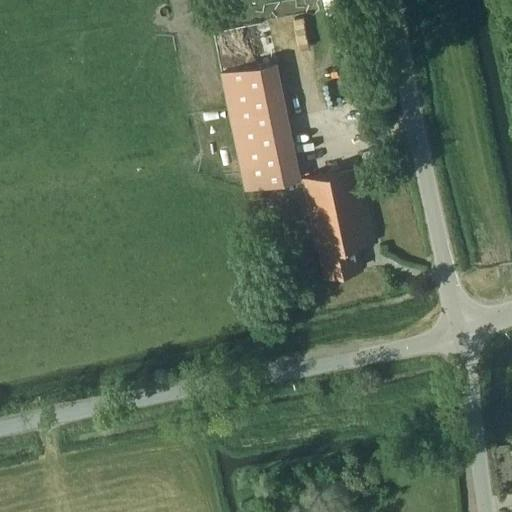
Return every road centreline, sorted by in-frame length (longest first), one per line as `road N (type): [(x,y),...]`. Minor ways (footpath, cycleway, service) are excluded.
road 1 (unclassified): [(0,430),(458,338)]
road 2 (unclassified): [(458,338),(396,0)]
road 3 (unclassified): [(485,511),(458,338)]
